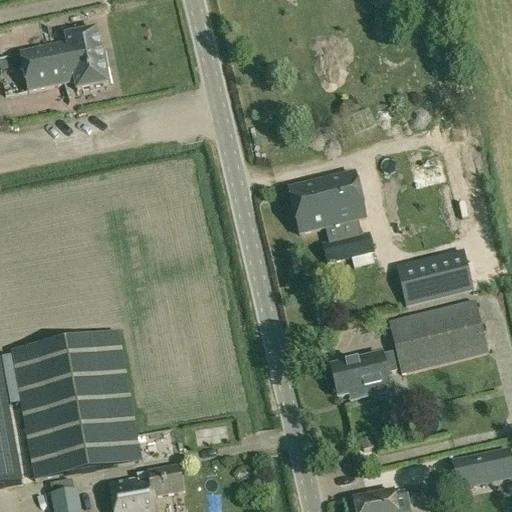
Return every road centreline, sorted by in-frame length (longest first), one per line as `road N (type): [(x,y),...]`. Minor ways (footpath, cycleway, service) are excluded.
road 1 (tertiary): [(308,511),(190,0)]
road 2 (unknown): [(217,119),(0,164)]
